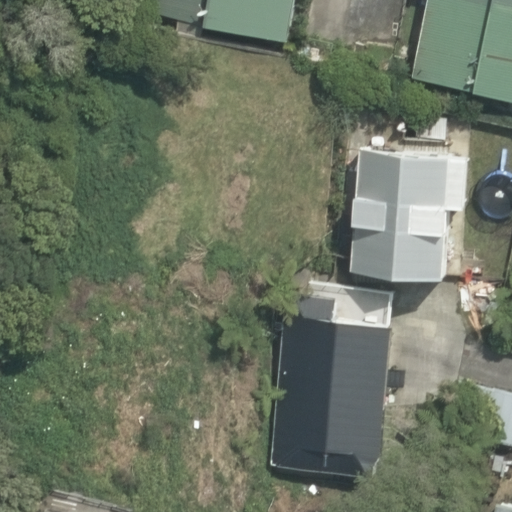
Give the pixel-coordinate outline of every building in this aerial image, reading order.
[(285,0),(144,0),(143,9),(279,35),(285,0)] [(511,0),(417,0),(405,77),(511,94),(511,0)] [(464,119),(347,113),(340,259),(458,264),(464,119)] [(335,303),(276,301),(271,464),(373,467),(378,317),(335,316),(335,303)] [(511,443),(511,384),(478,379),(469,437),(511,443)]
